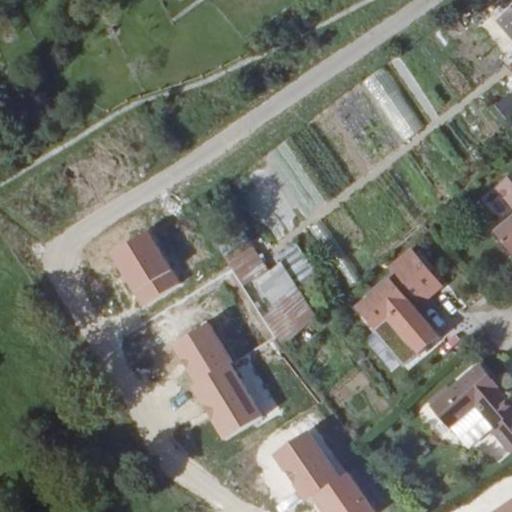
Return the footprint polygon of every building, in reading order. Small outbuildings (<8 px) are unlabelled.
[(511,25),(511,0),(493,0),(491,2),(511,25)] [(403,144),(425,129),(383,67),(361,82),(403,144)] [(346,107),(334,111),(355,168),(389,155),(363,88),(341,96),(346,107)] [(495,129),(511,116),(511,93),(511,92),(483,113),(495,129)] [(511,172),(495,188),(511,207),(511,214),(492,232),(511,255),(511,172)] [(297,283),(314,272),(293,241),(276,252),(297,283)] [(247,245),(225,261),(234,272),(255,256),(247,245)] [(255,256),(234,272),(239,279),(260,263),(255,256)] [(416,258),(356,310),(374,331),(388,318),(421,356),(441,338),(417,310),(441,287),(416,258)] [(271,300),(288,286),(273,266),(257,279),(271,300)] [(282,339),(315,310),(294,281),(288,286),(271,300),(259,310),(282,339)] [(503,451),(511,442),(511,409),(495,388),(496,387),(478,365),(428,406),(447,428),(471,408),(489,431),(487,432),(503,451)]
